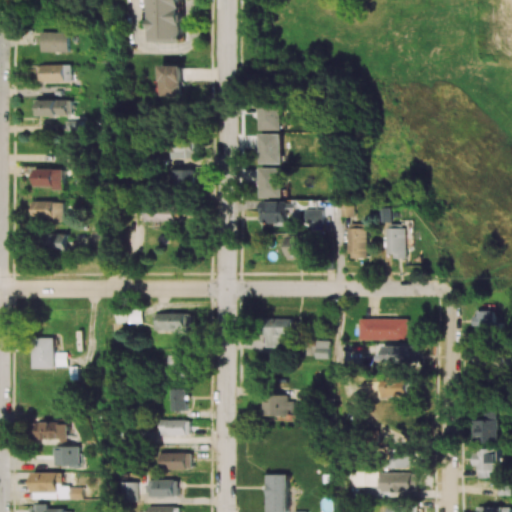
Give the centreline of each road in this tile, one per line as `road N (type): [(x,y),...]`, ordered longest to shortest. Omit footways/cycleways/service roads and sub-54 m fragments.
road 1 (residential): [(228,0),(226,511)]
road 2 (residential): [(1,0),(0,449)]
road 3 (residential): [(449,293),(1,289)]
road 4 (residential): [(449,293),(453,511)]
